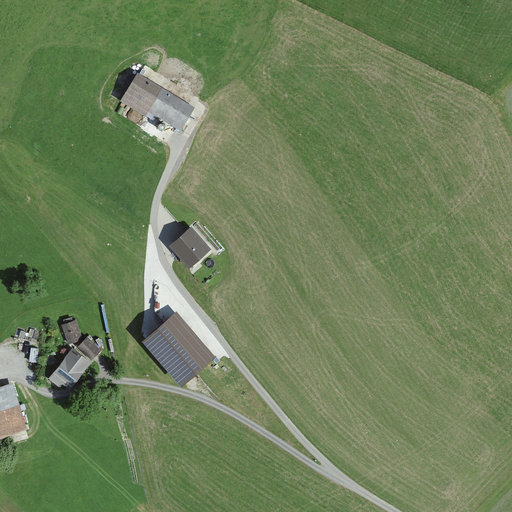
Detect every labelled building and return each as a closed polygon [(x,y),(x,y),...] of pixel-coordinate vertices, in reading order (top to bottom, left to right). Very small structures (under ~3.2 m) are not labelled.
[(179,129),(191,108),(158,88),(137,75),(122,100),(143,113),(146,109),(179,129)] [(192,229),(171,248),(187,266),(208,247),(192,229)] [(143,343),(181,387),(215,358),(177,315),(143,343)] [(67,342),(80,338),(74,320),(61,324),(67,342)] [(95,354),(99,350),(85,336),(77,345),(90,358),(95,354)] [(62,381),(67,385),(87,360),(71,348),(48,377),(58,385),(62,381)] [(0,434),(24,428),(17,404),(11,405),(5,385),(0,386),(0,434)]
